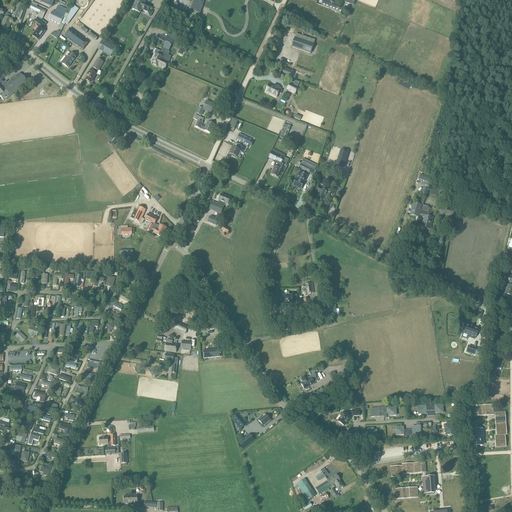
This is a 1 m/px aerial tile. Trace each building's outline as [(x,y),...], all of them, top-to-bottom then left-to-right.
[(147,13),(150,7),(144,4),(144,2),(139,0),(136,0),(131,11),(139,14),(141,10),(147,13)] [(326,0),(323,0),(321,6),(338,12),(341,6),(326,0)] [(33,2),(30,9),(33,11),(31,13),(34,14),(35,12),(39,14),(38,17),(42,19),(46,11),(36,7),(38,4),(33,2)] [(193,2),(190,9),(193,11),(195,7),(198,8),(200,5),(198,4),(193,2)] [(15,9),(12,16),(13,17),(20,20),(25,8),(24,8),(23,7),(24,5),(18,3),(16,6),(15,5),(14,6),(13,7),(14,9),(15,9)] [(79,10),(73,5),(65,23),(67,25),(79,10)] [(195,7),(193,11),(200,13),(203,6),(202,6),(200,5),(198,8),(195,7)] [(49,19),(60,24),(64,16),(52,11),(49,19)] [(3,16),(5,17),(1,26),(8,29),(12,20),(13,17),(12,16),(4,13),(3,16)] [(44,28),(42,27),(40,25),(32,36),(38,40),(45,31),(43,30),(44,28)] [(64,37),(83,50),(89,42),(70,28),(64,37)] [(168,38),(164,46),(163,48),(169,51),(177,35),(171,33),(168,38)] [(296,34),(295,38),(314,44),(315,41),(296,34)] [(314,44),(295,38),(291,47),(311,54),(314,44)] [(104,42),(103,43),(99,50),(111,57),(115,49),(104,42)] [(149,49),(144,47),(140,56),(144,59),(149,49)] [(154,54),(156,54),(152,62),(165,69),(168,64),(167,63),(171,57),(167,55),(169,51),(163,48),(161,52),(156,50),(154,54)] [(72,52),(71,53),(67,58),(64,56),(60,62),(68,68),(76,57),(74,56),(75,54),(72,52)] [(310,74),(313,60),(297,57),(294,71),(310,74)] [(90,71),(91,71),(85,80),(91,83),(96,75),(98,71),(104,63),(97,59),(92,67),(90,71)] [(282,75),(291,78),(293,72),(284,69),(282,75)] [(0,96),(4,101),(27,82),(22,76),(20,74),(19,75),(19,74),(16,76),(10,80),(11,80),(7,84),(6,82),(3,83),(1,81),(8,75),(6,72),(0,76),(0,96)] [(269,84),(265,93),(276,98),(279,93),(280,94),(281,94),(282,91),(282,90),(280,89),(281,88),(274,85),(274,86),(269,84)] [(289,84),(287,89),(295,93),(298,88),(289,84)] [(42,91),(36,96),(41,101),(47,96),(42,91)] [(205,102),(202,109),(201,110),(204,111),(211,114),(215,106),(205,102)] [(201,110),(202,109),(198,107),(195,113),(201,116),(204,111),(201,110)] [(195,115),(193,119),(198,121),(195,127),(211,134),(215,125),(208,122),(205,128),(201,126),(203,123),(202,122),(203,119),(195,115)] [(285,124),(280,136),(286,139),(288,135),(287,134),(290,126),(285,124)] [(252,139),(240,133),(236,141),(244,145),(244,146),(248,148),(252,139)] [(286,139),(290,141),(289,142),(292,143),(293,141),(294,137),(288,135),(286,139)] [(238,144),(236,148),(234,147),(230,154),(237,157),(240,150),(242,146),(238,144)] [(340,151),(336,165),(343,167),(348,153),(340,151)] [(272,152),(268,158),(279,164),(281,165),(284,158),(272,152)] [(305,162),(304,165),(311,169),(309,173),(314,175),(316,171),(316,170),(317,167),(305,162)] [(277,168),(275,167),(271,174),(277,178),(283,166),(281,165),(279,164),(277,168)] [(311,169),(304,165),(301,164),(299,168),(309,173),(311,169)] [(296,179),(293,186),(301,189),(304,183),(303,183),(304,181),(304,182),(307,177),(300,173),(299,175),(298,175),(296,179)] [(420,174),(418,179),(431,183),(433,179),(431,178),(432,176),(425,173),(424,176),(420,174)] [(315,191),(319,194),(317,197),(324,200),(327,194),(329,195),(331,192),(324,188),(323,189),(317,186),(315,191)] [(218,204),(212,202),(209,210),(221,214),(224,207),(223,206),(224,203),(228,205),(231,198),(221,194),(218,201),(219,201),(218,204)] [(410,216),(419,218),(421,206),(413,204),(410,216)] [(140,207),(138,210),(135,208),(130,218),(140,223),(146,210),(140,207)] [(453,217),(455,209),(447,208),(445,216),(453,217)] [(431,213),(422,211),(420,217),(424,218),(421,228),(430,230),(433,218),(430,217),(431,213)] [(160,225),(159,226),(154,225),(157,218),(148,214),(145,220),(151,223),(147,230),(151,232),(152,230),(155,231),(154,233),(162,237),(167,228),(160,225)] [(207,222),(216,226),(218,219),(210,216),(207,222)] [(8,279),(15,279),(16,269),(9,268),(8,279)] [(30,285),(30,286),(34,286),(35,278),(39,278),(39,274),(31,274),(31,276),(31,277),(30,285)] [(511,276),(505,274),(503,280),(510,283),(509,285),(508,285),(504,294),(511,296),(511,276)] [(53,275),(52,286),(56,286),(57,279),(62,279),(62,275),(53,275)] [(64,285),(68,285),(68,279),(73,279),(73,275),(65,275),(64,285)] [(96,276),(93,286),(97,287),(99,281),(103,282),(104,279),(96,276)] [(107,276),(105,286),(112,288),(115,278),(107,276)] [(314,293),(313,284),(303,285),(303,290),(304,290),(304,291),(305,291),(306,294),(314,293)] [(340,301),(339,294),(332,295),(333,303),(335,302),(335,304),(338,304),(338,302),(340,301)] [(1,304),(11,306),(12,303),(5,301),(6,297),(3,296),(1,304)] [(299,296),(289,296),(284,296),(284,301),(289,301),(289,304),(295,304),(295,303),(296,303),(296,300),(299,300),(299,296)] [(333,305),(325,306),(326,316),(326,318),(331,318),(330,316),(334,315),(333,305)] [(298,319),(290,316),(288,323),(295,325),(298,319)] [(109,329),(110,327),(113,329),(115,326),(106,321),(104,324),(108,326),(107,328),(109,329)] [(90,322),(89,333),(93,333),(94,326),(97,327),(98,323),(90,322)] [(65,325),(55,323),(55,327),(60,328),(59,335),(63,336),(65,325)] [(463,333),(462,338),(467,339),(468,337),(474,339),(475,337),(476,337),(478,329),(466,325),(464,330),(463,330),(463,331),(464,331),(463,333)] [(191,350),(191,342),(182,341),(181,349),(191,350)] [(166,352),(170,352),(176,353),(177,345),(166,343),(165,352),(166,352)] [(468,346),(466,352),(476,355),(478,349),(468,346)] [(65,349),(55,349),(55,353),(62,353),(62,358),(65,358),(65,349)] [(218,349),(203,350),(204,358),(219,357),(218,349)] [(10,351),(8,365),(11,365),(11,366),(23,366),(23,362),(30,361),(30,350),(10,351)] [(170,355),(166,354),(165,361),(173,362),(172,366),(171,373),(176,374),(178,359),(173,358),(174,355),(170,355)] [(64,367),(75,369),(76,366),(72,365),(73,362),(67,361),(67,364),(65,363),(64,367)] [(49,365),(47,372),(57,375),(59,368),(49,365)] [(154,367),(149,371),(153,377),(158,373),(154,367)] [(329,374),(329,375),(333,383),(343,379),(341,375),(337,377),(334,372),(329,374)] [(315,377),(312,379),(310,377),(308,378),(307,376),(301,379),(303,383),(302,384),(305,389),(314,384),(314,383),(318,381),(315,377)] [(42,381),(41,385),(47,386),(46,390),(50,391),(52,383),(42,381)] [(15,383),(14,389),(23,391),(25,385),(15,383)] [(53,387),(51,394),(59,396),(61,388),(53,387)] [(85,395),(87,390),(78,387),(76,392),(85,395)] [(45,394),(35,392),(34,396),(40,397),(39,402),(43,403),(45,394)] [(424,407),(418,407),(418,415),(426,414),(426,411),(430,411),(430,404),(423,404),(424,407)] [(437,406),(437,404),(430,404),(430,411),(435,411),(435,414),(443,413),(442,406),(437,406)] [(493,406),(470,407),(471,417),(473,417),(473,415),(491,414),(491,415),(493,415),(493,406)] [(396,408),(388,408),(388,409),(388,414),(388,416),(396,416),(396,408)] [(371,417),(379,417),(379,409),(371,409),(371,417)] [(353,416),(359,416),(359,410),(353,410),(353,412),(350,412),(347,415),(344,413),(343,413),(342,413),(340,414),(340,416),(341,416),(338,421),(344,426),(351,418),(350,417),(352,415),(353,415),(353,416)] [(247,425),(238,413),(231,419),(240,430),(247,425)] [(506,435),(505,413),(495,413),(495,416),(497,416),(498,433),(496,433),(497,436),(497,445),(496,445),(496,448),(505,447),(505,435),(506,435)] [(262,417),(259,420),(263,426),(270,420),(266,415),(263,418),(262,417)] [(445,433),(446,435),(449,435),(449,432),(453,432),(452,424),(452,422),(448,422),(448,423),(446,423),(446,424),(444,425),(444,433),(445,433)] [(70,427),(59,424),(58,428),(65,430),(64,435),(68,437),(70,427)] [(39,430),(39,427),(35,426),(33,432),(43,435),(44,431),(39,430)] [(404,435),(403,431),(403,427),(395,428),(396,436),(404,435)] [(412,427),(413,435),(420,434),(420,427),(412,427)] [(255,436),(258,441),(269,435),(266,429),(255,436)] [(366,437),(373,437),(373,429),(365,429),(366,437)] [(484,442),(483,429),(471,430),(472,447),(482,446),(481,442),(484,442)] [(17,432),(16,436),(22,438),(21,442),(24,443),(26,439),(27,435),(17,432)] [(244,450),(255,441),(249,434),(238,443),(244,450)] [(30,435),(28,444),(31,445),(33,440),(38,441),(39,437),(30,435)] [(65,442),(55,439),(54,443),(60,445),(58,450),(62,451),(65,442)] [(21,446),(10,444),(9,449),(16,450),(15,454),(19,455),(21,446)] [(108,444),(108,445),(108,449),(106,449),(106,455),(115,455),(115,448),(112,448),(111,446),(111,444),(108,444)] [(22,451),(20,460),(27,462),(29,453),(22,451)] [(14,460),(4,458),(4,462),(7,463),(7,465),(13,466),(14,460)] [(402,465),(402,466),(390,467),(391,478),(393,477),(392,476),(404,475),(404,473),(414,472),(414,474),(416,474),(415,472),(426,471),(425,463),(402,465)] [(41,465),(40,471),(50,474),(51,467),(41,465)] [(325,477),(322,473),(315,478),(318,482),(325,477)] [(330,479),(329,479),(327,481),(331,487),(334,486),(333,485),(334,484),(339,481),(340,481),(336,475),(330,479)] [(28,483),(24,484),(24,487),(32,486),(31,476),(27,476),(28,483)] [(425,490),(426,495),(436,494),(434,476),(422,477),(423,491),(425,490)] [(297,485),(300,490),(308,484),(305,479),(297,485)] [(331,487),(327,481),(315,489),(319,495),(331,487)] [(334,484),(333,485),(334,486),(335,488),(337,487),(338,490),(343,487),(340,481),(339,481),(334,484)] [(329,491),(334,498),(336,497),(337,498),(340,497),(334,488),(329,491)] [(393,490),(394,500),(418,498),(417,488),(393,490)] [(354,502),(363,496),(357,489),(349,495),(354,502)] [(124,504),(133,504),(133,505),(137,505),(137,496),(124,496),(124,504)] [(303,497),(297,501),(300,505),(306,501),(303,497)]
